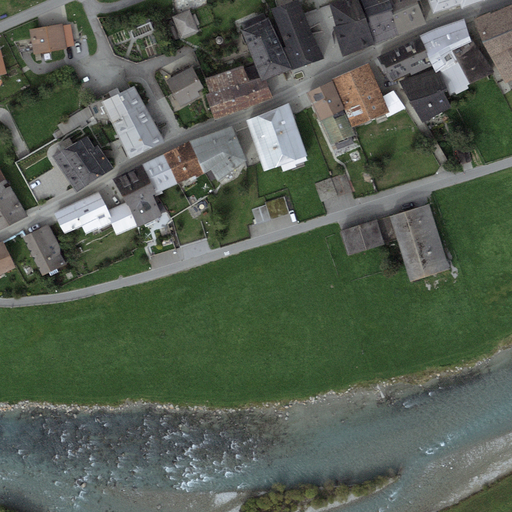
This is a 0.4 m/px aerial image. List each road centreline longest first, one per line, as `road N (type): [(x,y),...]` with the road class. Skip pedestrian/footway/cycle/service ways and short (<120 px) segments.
road 1 (tertiary): [(0,235),(180,140),(417,31),(504,0)]
road 2 (residential): [(511,162),(130,281),(0,302)]
